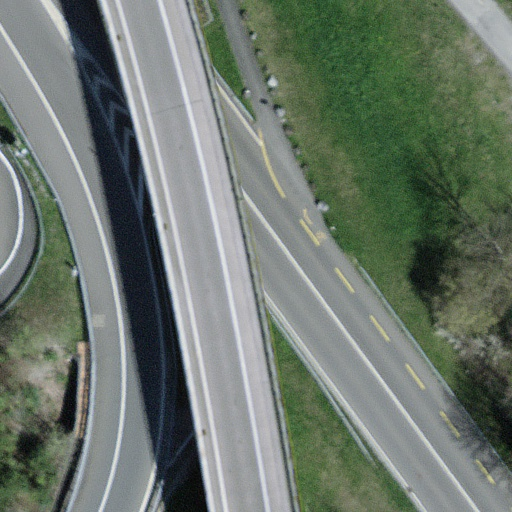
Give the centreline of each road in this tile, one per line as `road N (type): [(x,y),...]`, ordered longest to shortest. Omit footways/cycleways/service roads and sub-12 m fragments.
road 1 (primary): [(93,0),(477,511)]
road 2 (motorway): [(10,0),(93,162),(127,269),(140,375),(115,511)]
road 3 (motorway): [(247,511),(193,218),(139,0)]
